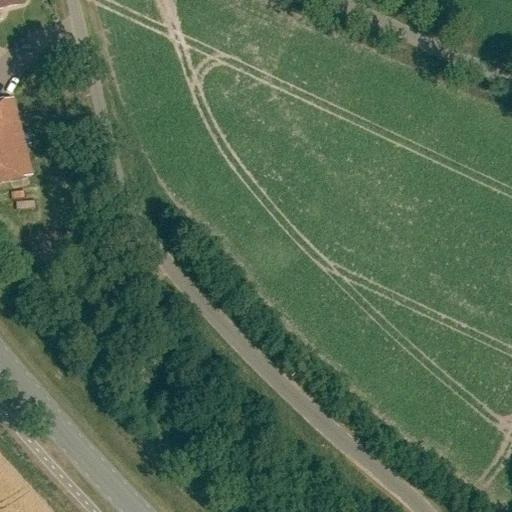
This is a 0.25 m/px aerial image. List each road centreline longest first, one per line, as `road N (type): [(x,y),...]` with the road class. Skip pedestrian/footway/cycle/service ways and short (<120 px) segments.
road 1 (unclassified): [(414,511),(281,387),(146,234),(118,159),(80,0)]
road 2 (unclassified): [(511,86),(325,0)]
road 3 (primary): [(137,511),(0,363)]
